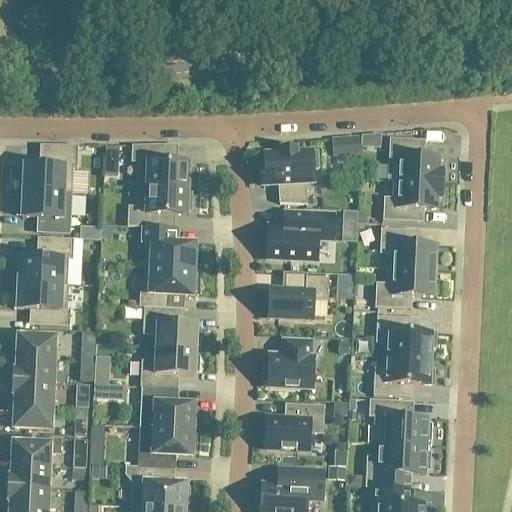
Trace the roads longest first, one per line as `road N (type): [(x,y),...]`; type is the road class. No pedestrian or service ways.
road 1 (residential): [(284,122),(454,109),(477,121),(463,511)]
road 2 (tertiary): [(511,33),(189,66),(0,70)]
road 3 (residential): [(237,511),(244,287),(234,125)]
road 4 (residential): [(0,126),(234,125)]
